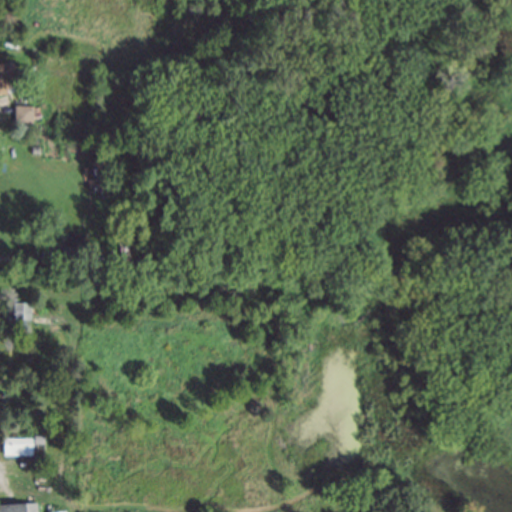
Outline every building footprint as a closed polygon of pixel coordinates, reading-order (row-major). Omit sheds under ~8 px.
[(10,29),(3,26),(4,20),(12,23),(10,29)] [(0,92),(0,59),(11,59),(11,85),(5,85),(4,92),(0,92)] [(14,120),(14,103),(37,103),(38,115),(31,115),(31,120),(14,120)] [(87,187),(86,157),(105,156),(107,186),(87,187)] [(60,267),(60,246),(56,247),(55,239),(59,239),(59,231),(81,232),(81,245),(86,245),(86,257),(76,257),(77,267),(60,267)] [(2,316),(3,298),(28,300),(27,317),(2,316)] [(32,442),(32,432),(41,432),(41,441),(32,442)] [(1,453),(1,438),(27,438),(27,453),(1,453)] [(0,511),(0,502),(23,502),(24,511),(0,511)]
